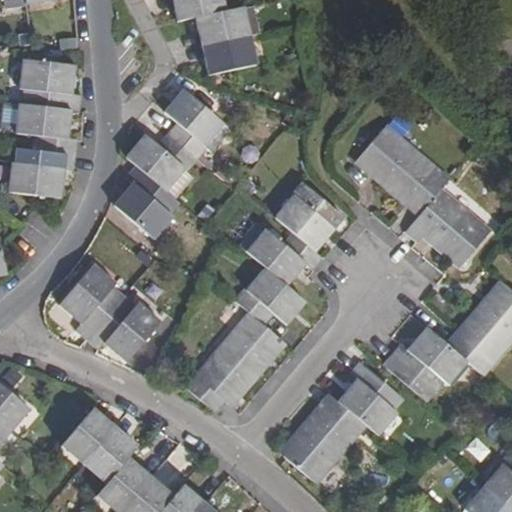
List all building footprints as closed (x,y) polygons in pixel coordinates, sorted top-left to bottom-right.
[(24,0),(27,14),(56,10),(55,5),(70,3),(69,0),(24,0)] [(223,0),(174,0),(179,20),(194,17),(225,10),(223,0)] [(225,10),(194,17),(200,46),(248,35),(242,6),(225,10)] [(248,35),(200,46),(208,76),(254,66),(248,35)] [(25,90),(23,106),(79,114),(83,97),(71,97),(75,68),(25,61),(21,89),(25,90)] [(178,123),(169,135),(198,160),(211,143),(214,145),(229,128),(185,88),(165,111),(178,123)] [(23,106),(19,106),(16,135),(37,138),(35,153),(75,157),(76,143),(69,142),(72,113),(23,106)] [(440,191),(448,182),(385,127),(357,158),(421,213),(440,191)] [(145,135),(125,158),(136,167),(166,192),(185,170),(188,171),(198,160),(169,135),(158,146),(145,135)] [(75,157),(35,153),(33,168),(11,166),(8,194),(60,201),(65,173),(72,172),(75,157)] [(166,192),(136,167),(126,178),(134,186),(117,207),(155,241),(175,219),(171,216),(180,204),(166,192)] [(295,196),(276,219),(292,232),(315,252),(335,231),(321,218),(331,206),(303,182),(293,194),(295,196)] [(417,218),(405,232),(415,242),(422,237),(424,232),(462,264),(488,233),(440,191),(421,213),(417,218)] [(265,230),(246,252),(259,262),(286,285),(306,264),(312,269),(322,258),(315,252),(292,232),(282,244),(265,230)] [(237,283),(226,296),(245,311),(257,321),(267,309),(280,319),(299,295),(286,285),(259,262),(240,286),(237,283)] [(74,330),(86,340),(124,297),(112,286),(115,283),(93,264),(60,302),(81,322),(74,330)] [(500,280),(445,345),(448,348),(503,283),(500,280)] [(511,290),(503,283),(448,348),(466,362),(481,375),(511,338),(511,290)] [(136,307),(124,297),(86,340),(98,351),(106,344),(126,361),(160,325),(139,304),(136,307)] [(245,311),(192,376),(225,403),(278,338),(257,321),(245,311)] [(447,384),(466,362),(448,348),(445,345),(427,331),(408,352),(400,345),(389,356),(381,366),(423,402),(432,392),(434,393),(443,381),(447,384)] [(356,381),(338,404),(367,427),(378,436),(397,415),(393,411),(404,399),(365,368),(359,363),(350,375),(356,381)] [(192,376),(183,388),(216,415),(225,403),(192,376)] [(0,386),(0,425),(14,437),(32,414),(0,386)] [(338,404),(334,401),(284,458),(317,485),(367,427),(338,404)] [(116,430),(93,410),(61,447),(83,466),(116,430)] [(0,425),(0,452),(14,437),(0,425)] [(138,450),(116,430),(83,466),(106,486),(127,461),(138,450)] [(503,464),(482,489),(510,511),(511,511),(511,452),(510,451),(500,463),(503,464)] [(122,511),(150,480),(127,461),(106,486),(95,498),(111,511),(122,511)] [(160,511),(172,498),(150,480),(122,511),(160,511)] [(200,511),(205,507),(182,488),(172,498),(160,511),(200,511)] [(466,511),(510,511),(482,489),(464,510),(466,511)]
